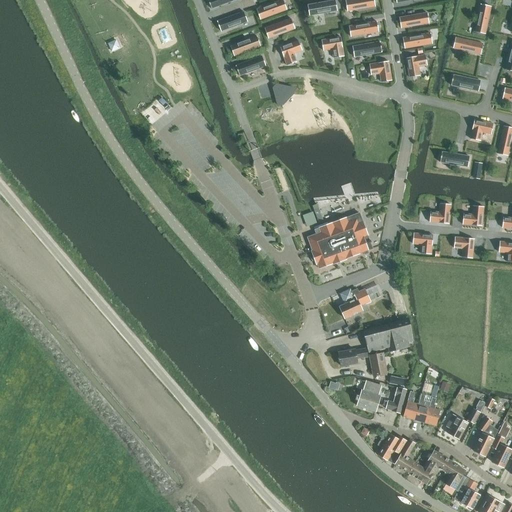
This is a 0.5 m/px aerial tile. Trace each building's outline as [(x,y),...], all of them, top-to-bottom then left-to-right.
[(208,0),(211,9),(235,0),(208,0)] [(283,0),(282,0),(257,10),(260,20),(287,10),(283,0)] [(373,0),(350,0),(345,1),(347,11),(375,7),(373,0)] [(308,8),(309,14),(309,15),(309,16),(327,13),(335,12),(337,11),(335,1),(308,5),(308,6),(308,8)] [(485,34),(491,7),(481,4),(475,32),(485,34)] [(244,12),(217,22),(221,32),(247,22),(244,12)] [(399,18),(401,28),(429,24),(427,13),(399,18)] [(295,29),(291,19),(265,29),(268,39),(295,29)] [(349,26),(351,37),(378,32),(377,22),(349,26)] [(403,38),(404,49),(432,44),(430,33),(403,38)] [(234,56),(261,46),(257,36),(230,46),(234,56)] [(344,56),(341,37),(321,40),(323,51),(332,49),(333,58),(344,56)] [(483,44),(455,38),(453,48),(481,54),(483,44)] [(112,52),(120,48),(116,40),(108,44),(112,52)] [(280,48),(287,66),(297,62),(294,54),(302,51),(298,41),(280,48)] [(352,47),(354,57),(382,52),(380,42),(352,47)] [(425,55),(406,58),(409,78),(420,76),(418,67),(427,66),(425,55)] [(236,66),(239,76),(266,66),(262,56),(236,66)] [(388,61),(369,65),(371,75),(380,74),(381,82),(392,81),(388,61)] [(481,81),(453,75),(451,85),(478,91),(481,81)] [(277,85),(273,88),(276,97),(278,96),(285,89),(286,87),(277,85)] [(511,90),(505,88),(502,99),(511,100),(511,90)] [(493,124),(474,120),(470,139),(480,141),(482,132),(491,134),(493,124)] [(511,129),(503,128),(497,156),(507,158),(511,137),(511,129)] [(469,157),(442,152),(440,162),(468,167),(469,157)] [(449,224),(451,205),(440,204),(439,212),(430,212),(429,222),(449,224)] [(482,226),(484,207),(473,206),(472,215),(463,214),(462,224),(482,226)] [(307,227),(324,222),(320,209),(303,214),(307,227)] [(359,213),(319,228),(321,233),(307,238),(312,251),(311,251),(313,256),(311,257),(312,261),(315,260),(317,265),(319,269),(332,264),(333,264),(346,259),(363,252),(364,255),(368,253),(368,251),(372,249),(370,243),(371,243),(370,240),(370,241),(359,213)] [(511,217),(511,218),(503,217),(502,228),(511,228),(511,217)] [(433,235),(414,233),(413,244),(421,245),(421,254),(431,254),(433,235)] [(463,249),(462,258),(472,259),(474,239),(455,237),(454,248),(463,249)] [(511,242),(500,242),(499,252),(507,253),(506,262),(511,262),(511,242)] [(374,292),(368,295),(365,290),(365,289),(358,292),(357,289),(350,292),(349,291),(342,294),(345,302),(346,302),(347,303),(339,307),(345,319),(363,311),(360,306),(370,301),(377,298),(374,292)] [(369,352),(388,347),(389,352),(410,347),(409,342),(414,341),(409,319),(364,331),(369,352)] [(355,349),(339,352),(341,366),(358,363),(357,359),(368,357),(366,349),(355,351),(355,349)] [(373,376),(387,373),(383,353),(369,356),(373,376)] [(379,396),(382,386),(366,381),(363,390),(362,390),(357,406),(376,412),(381,396),(379,396)] [(443,381),(440,389),(448,392),(451,383),(443,381)] [(388,401),(386,409),(392,410),(392,411),(400,414),(406,389),(399,387),(399,388),(397,388),(393,402),(388,401)] [(423,389),(418,404),(414,420),(425,423),(429,407),(424,406),(425,402),(424,401),(427,390),(423,389)] [(410,391),(407,401),(403,417),(414,420),(418,404),(413,402),(414,399),(413,398),(414,393),(410,391)] [(429,407),(425,423),(436,426),(440,410),(435,409),(436,405),(434,404),(436,399),(432,397),(429,407)] [(491,409),(495,401),(489,398),(485,406),(491,409)] [(467,420),(474,424),(480,412),(474,409),(467,420)] [(450,429),(448,434),(459,440),(468,423),(453,414),(446,427),(450,429)] [(485,456),(494,439),(493,439),(497,431),(489,425),(492,421),(486,417),(478,428),(484,432),(483,434),(482,433),(474,451),(485,456)] [(503,423),(499,434),(507,438),(511,427),(503,423)] [(390,434),(386,441),(381,439),(378,445),(382,448),(378,455),(387,461),(394,450),(399,453),(407,441),(398,435),(397,438),(390,434)] [(504,468),(511,450),(511,449),(502,445),(505,438),(498,435),(492,447),(498,450),(492,462),(504,468)] [(394,464),(408,473),(415,462),(408,457),(416,443),(410,439),(402,453),(401,453),(394,464)] [(427,460),(425,464),(435,470),(437,467),(445,473),(452,462),(434,451),(428,461),(427,460)] [(408,473),(410,474),(427,484),(435,470),(425,464),(423,467),(415,462),(408,473)] [(445,484),(450,487),(454,490),(465,471),(452,462),(445,473),(451,476),(445,484)] [(480,495),(474,491),(478,484),(469,479),(464,488),(468,491),(461,503),(472,509),(480,495)] [(490,495),(503,501),(505,497),(492,490),(490,495)] [(489,496),(479,511),(493,511),(495,510),(498,511),(500,511),(504,504),(489,496)] [(511,511),(511,504),(509,503),(503,511),(511,511)]
